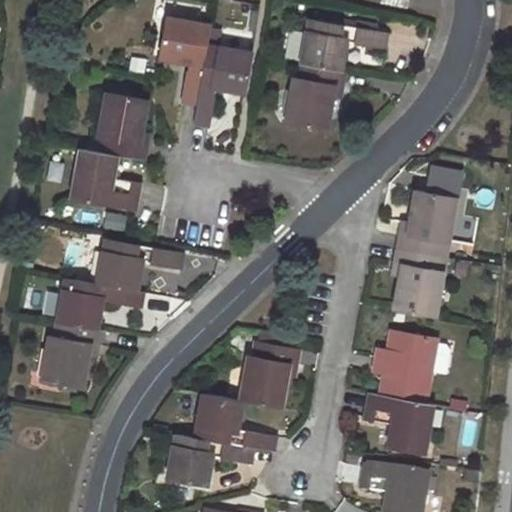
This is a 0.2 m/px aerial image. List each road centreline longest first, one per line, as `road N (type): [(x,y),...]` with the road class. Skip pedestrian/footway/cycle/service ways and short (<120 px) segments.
road 1 (residential): [(333,206),(162,370),(112,451),(99,511)]
road 2 (residential): [(302,473),(323,424),(363,212),(361,179)]
road 3 (residential): [(463,0),(463,32),(444,91),(361,179)]
road 4 (residential): [(333,206),(312,183),(200,166),(189,229)]
